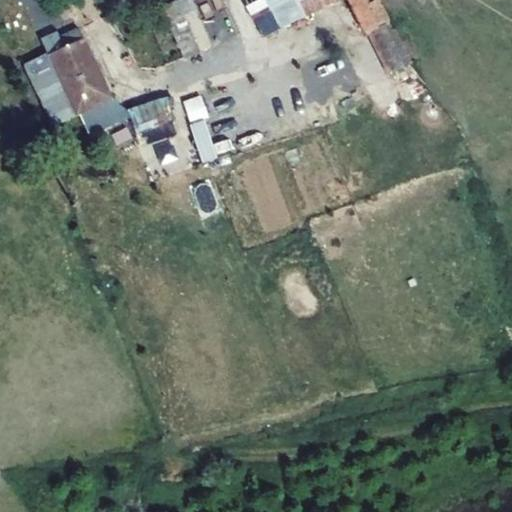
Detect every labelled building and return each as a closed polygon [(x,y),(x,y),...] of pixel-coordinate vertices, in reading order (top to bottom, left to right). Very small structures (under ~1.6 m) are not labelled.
[(187,0),(204,37),(238,21),(228,0),(187,0)] [(242,0),(249,14),(265,7),(261,0),(242,0)] [(259,36),(299,18),(290,0),(261,0),(265,7),(249,14),(259,36)] [(290,0),(299,18),(335,0),(290,0)] [(347,0),(365,35),(368,34),(388,24),(376,0),(347,0)] [(179,50),(195,43),(176,1),(160,8),(179,50)] [(244,33),(238,21),(204,37),(210,49),(244,33)] [(412,65),(392,22),(388,24),(368,34),(388,76),(412,65)] [(117,94),(116,93),(83,23),(64,32),(69,41),(53,49),(78,102),(82,110),(117,94)] [(138,105),(145,125),(184,113),(177,92),(138,105)] [(304,135),(307,154),(325,150),(321,131),(304,135)] [(304,223),(271,141),(208,166),(241,248),(304,223)]
